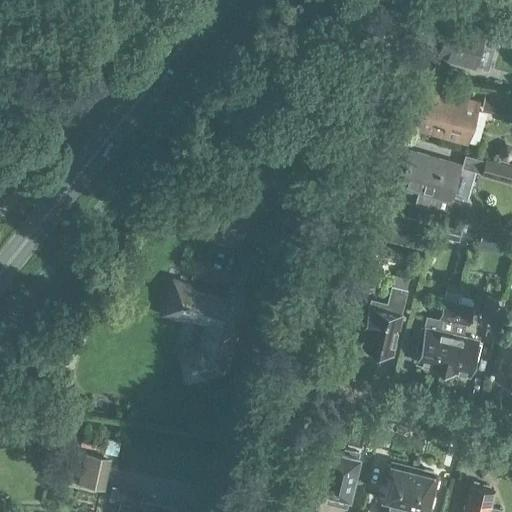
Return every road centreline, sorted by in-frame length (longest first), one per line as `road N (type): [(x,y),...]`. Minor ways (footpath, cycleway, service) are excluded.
road 1 (residential): [(286,382),(392,0)]
road 2 (primary): [(0,273),(192,31)]
road 3 (residential): [(511,431),(286,382)]
road 4 (residential): [(245,511),(286,382)]
